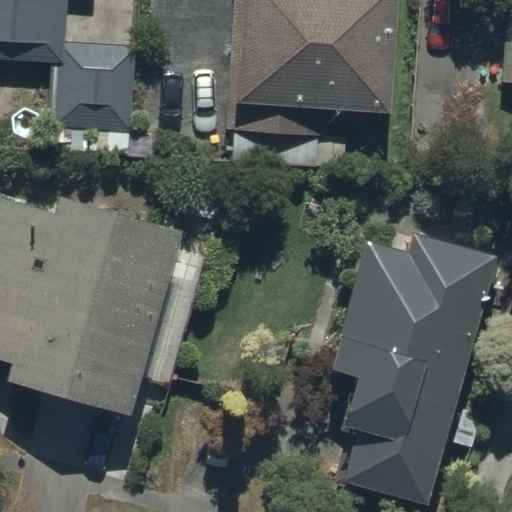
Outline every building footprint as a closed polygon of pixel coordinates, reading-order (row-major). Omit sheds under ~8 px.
[(66,0),(0,0),(0,56),(63,60),(66,0)] [(329,106),(387,110),(394,0),(232,0),(224,127),(327,134),(329,106)] [(511,0),(506,0),(502,81),(511,81),(511,0)] [(5,378),(128,412),(180,227),(57,193),(52,209),(0,195),(0,356),(10,359),(5,378)] [(355,425),(340,479),(426,502),(494,253),(409,229),(404,249),(362,237),(327,365),(353,373),(340,422),(355,425)]
